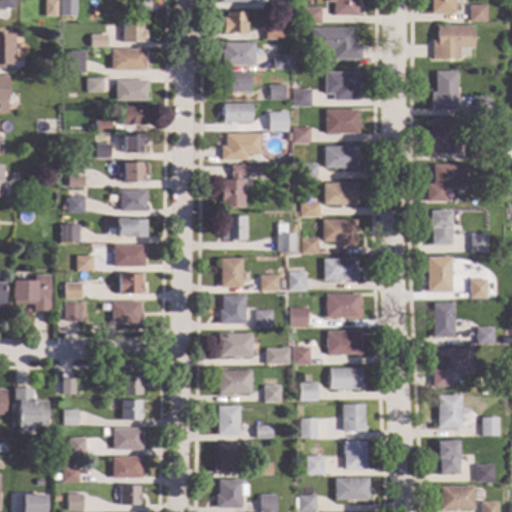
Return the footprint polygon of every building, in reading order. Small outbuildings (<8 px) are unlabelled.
[(12,0),(12,9),(0,8),(0,0),(12,0)] [(55,0),(55,17),(42,16),(42,0),(55,0)] [(73,0),(73,16),(58,16),(58,0),(73,0)] [(147,0),(147,10),(131,10),(131,0),(147,0)] [(287,0),(287,8),(271,8),(271,0),(287,0)] [(354,0),(355,15),(331,16),(331,2),(325,2),(325,0),(354,0)] [(451,0),(451,13),(428,13),(428,0),(451,0)] [(483,22),(465,22),(465,5),(483,5),(483,22)] [(318,23),(302,23),(302,7),(318,7),(318,23)] [(244,32),(242,32),(242,33),(236,33),(236,32),(220,33),(220,17),(224,17),(224,12),(243,12),(244,32)] [(141,30),(144,30),(144,36),(141,36),(141,42),(119,42),(119,22),(141,23),(141,30)] [(280,39),(263,39),(263,24),(280,24),(280,39)] [(470,48),(456,48),(456,58),(429,58),(429,40),(434,40),(434,26),(470,26),(470,48)] [(350,44),(358,44),(358,59),(330,59),(330,50),(309,51),(309,28),(349,28),(350,44)] [(11,64),(2,64),(2,68),(0,68),(0,33),(12,34),(11,64)] [(104,47),(88,47),(88,34),(104,35),(104,47)] [(252,65),(219,65),(219,49),(221,49),(221,43),(252,42),(252,65)] [(142,71),(108,70),(109,49),(142,49),(142,71)] [(82,73),(66,73),(66,51),(82,51),(82,73)] [(288,69),(269,69),(270,54),(288,55),(288,69)] [(453,109),(428,109),(428,92),(432,92),(432,71),(453,71),(453,109)] [(356,100),(330,101),(330,99),(325,99),(325,94),(322,94),(322,73),(355,72),(356,100)] [(247,91),(220,92),(220,73),(247,73),(247,91)] [(99,78),(99,93),(83,93),(84,78),(99,78)] [(143,101),(113,100),(113,80),(143,81),(143,101)] [(282,99),(266,100),(266,84),(282,85),(282,99)] [(308,90),(307,107),(290,106),(290,89),(308,90)] [(487,115),(470,115),(470,99),(487,99),(487,115)] [(249,122),(220,122),(220,104),(248,104),(249,122)] [(142,116),(145,116),(145,124),(142,123),(142,125),(118,125),(119,106),(142,107),(142,116)] [(355,133),(322,133),(322,110),(355,110),(355,133)] [(283,131),(267,130),(267,116),(283,116),(283,131)] [(108,131),(93,131),(93,120),(108,120),(108,131)] [(449,154),(426,154),(426,120),(449,120),(449,154)] [(307,143),(290,143),(290,127),(307,127),(307,143)] [(139,139),(142,139),(142,145),(139,145),(139,153),(120,153),(120,134),(139,134),(139,139)] [(256,154),(243,155),(243,160),(218,160),(218,146),(222,146),(222,134),(256,134),(256,154)] [(106,158),(92,158),(92,143),(94,143),(106,144),(106,158)] [(482,159),(466,159),(466,145),(482,145),(482,159)] [(354,167),(321,168),(321,147),(354,146),(354,167)] [(139,175),(141,175),(141,182),(119,181),(119,162),(139,162),(139,175)] [(314,180),(297,179),(297,164),(314,164),(314,180)] [(243,174),(237,174),(237,180),(240,180),(241,207),(219,207),(218,180),(228,180),(228,175),(227,175),(227,165),(243,165),(243,174)] [(463,188),(442,188),(442,201),(423,201),(423,184),(430,184),(430,165),(463,165),(463,188)] [(73,176),(80,176),(80,186),(64,186),(64,176),(66,176),(66,168),(73,168),(73,176)] [(354,204),(321,204),(320,183),(354,183),(354,204)] [(142,211),(116,211),(117,189),(142,190),(142,211)] [(81,213),(64,212),(65,196),(81,197),(81,213)] [(315,217),(297,217),(298,203),(315,203),(315,217)] [(447,244),(428,244),(428,227),(426,227),(426,211),(447,211),(447,244)] [(241,240),(218,240),(218,226),(221,226),(221,216),(241,216),(241,240)] [(122,219),(142,219),(142,237),(120,237),(120,234),(114,234),(114,218),(123,218),(122,219)] [(353,248),(339,248),(339,241),(319,242),(319,220),(353,220),(353,248)] [(283,235),(291,235),(291,252),(273,252),(273,223),(284,223),(283,235)] [(76,242),(56,242),(57,225),(76,226),(76,242)] [(483,252),(466,252),(466,234),(483,234),(483,252)] [(314,254),(298,254),(298,238),(315,238),(314,254)] [(140,267),(109,266),(109,245),(140,245),(140,267)] [(89,256),(88,271),(72,271),(72,256),(89,256)] [(447,291),(424,291),(424,257),(447,257),(447,291)] [(238,287),(217,288),(216,258),(238,258),(238,287)] [(354,280),(320,280),(320,259),(353,259),(354,280)] [(301,291),(285,290),(285,272),(302,272),(301,291)] [(139,294),(115,294),(115,273),(139,274),(139,294)] [(46,311),(30,311),(30,303),(11,303),(11,300),(9,300),(10,281),(31,281),(31,275),(47,275),(46,311)] [(274,292),(256,291),(256,275),(274,275),(274,292)] [(483,298),(465,298),(465,280),(483,280),(483,298)] [(77,299),(61,298),(61,283),(77,283),(77,299)] [(356,317),(323,318),(323,294),(356,294),(356,317)] [(241,323),(216,324),(216,310),(218,310),(218,295),(241,295),(241,323)] [(136,324),(108,323),(108,300),(137,301),(136,324)] [(450,337),(429,337),(429,303),(450,303),(450,337)] [(78,321),(61,321),(61,304),(78,304),(78,321)] [(305,327),(286,326),(287,309),(306,309),(305,327)] [(267,328),(251,328),(251,311),(268,311),(267,328)] [(489,344),(472,344),(472,327),(489,327),(489,344)] [(358,354),(324,355),(323,331),(358,331),(358,354)] [(248,356),(216,357),(215,334),(248,334),(248,356)] [(305,347),(306,347),(306,365),(289,365),(289,347),(294,347),(294,342),(305,342),(305,347)] [(284,365),(261,364),(261,349),(285,349),(284,365)] [(467,373),(447,373),(447,383),(429,383),(429,368),(435,368),(435,349),(467,349),(467,373)] [(359,388),(349,389),(349,392),(335,393),(335,389),(327,389),(327,384),(325,384),(325,374),(326,374),(326,368),(359,368),(359,388)] [(247,393),(215,393),(214,371),(247,371),(247,393)] [(139,396),(119,395),(119,375),(139,375),(139,396)] [(72,395),(59,395),(59,378),(72,378),(72,395)] [(313,401),(296,401),(297,383),(314,383),(313,401)] [(276,402),(260,402),(260,386),(276,386),(276,402)] [(29,401),(44,401),(44,427),(14,426),(14,405),(11,405),(11,388),(29,388),(29,401)] [(457,428),(434,428),(434,395),(449,395),(458,395),(457,428)] [(138,409),(139,409),(138,420),(118,420),(118,401),(138,401),(138,409)] [(362,431),(339,431),(339,405),(361,404),(362,431)] [(235,435),(214,435),(214,406),(235,406),(235,435)] [(75,425),(59,425),(59,410),(75,410),(75,425)] [(495,436),(478,436),(477,417),(494,417),(495,436)] [(296,438),(314,439),(314,419),(297,418),(296,438)] [(324,438),(308,438),(308,425),(324,425),(324,438)] [(268,438),(251,438),(251,426),(268,426),(268,438)] [(139,450),(109,449),(110,429),(139,429),(139,450)] [(83,439),(82,454),(66,453),(66,438),(83,439)] [(363,469),(341,469),(341,441),(363,441),(363,469)] [(456,473),(436,473),(436,458),(434,458),(434,442),(455,442),(456,473)] [(234,472),(211,472),(211,466),(213,466),(213,443),(234,443),(234,472)] [(63,452),(55,453),(55,446),(62,445),(63,452)] [(320,475),(303,475),(303,456),(320,456),(320,475)] [(138,478),(109,477),(109,457),(138,458),(138,478)] [(268,475),(252,475),(253,463),(268,463),(268,475)] [(487,481),(471,481),(471,466),(487,466),(487,481)] [(75,482),(59,482),(59,467),(75,468),(75,482)] [(365,500),(331,500),(331,478),(365,478),(365,500)] [(237,484),(244,484),(244,496),(238,496),(238,508),(213,508),(212,495),(215,495),(215,480),(237,480),(237,484)] [(137,505),(116,505),(116,486),(137,486),(137,505)] [(470,509),(436,509),(436,487),(470,487),(470,509)] [(42,511),(19,511),(20,494),(42,495),(42,511)] [(80,511),(64,510),(64,495),(80,495),(80,511)] [(272,511),(255,511),(256,495),(272,496),(272,511)] [(313,511),(295,511),(295,495),(313,495),(313,511)] [(494,511),(477,511),(477,502),(494,502),(494,511)]
